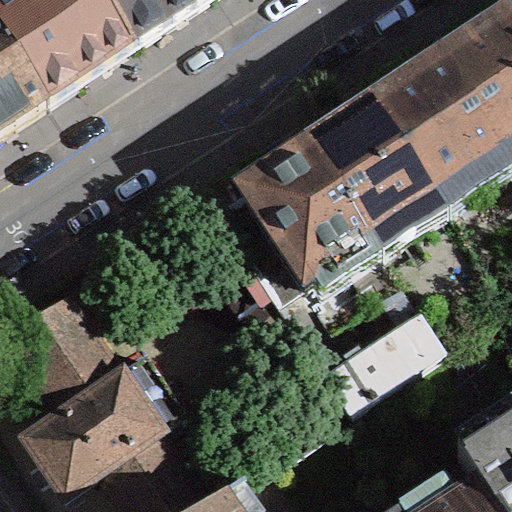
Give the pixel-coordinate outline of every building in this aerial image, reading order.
[(21,0),(22,0),(0,14),(0,38),(48,112),(133,55),(96,0),(21,0)] [(96,0),(133,55),(217,0),(96,0)] [(511,160),(511,25),(511,23),(444,67),(507,163),(511,160)] [(0,38),(0,142),(48,112),(0,38)] [(440,207),(507,163),(444,67),(377,111),(440,207)] [(373,251),(440,207),(377,111),(310,155),(373,251)] [(310,155),(218,217),(280,312),(373,251),(310,155)] [(399,336),(327,383),(353,423),(444,359),(401,294),(380,307),(399,336)] [(65,504),(100,481),(121,511),(212,511),(162,438),(187,421),(147,363),(123,380),(71,304),(8,346),(61,423),(26,446),(65,504)] [(480,493),(493,511),(511,511),(511,425),(459,459),(480,493)] [(493,511),(480,493),(450,511),(493,511)]
